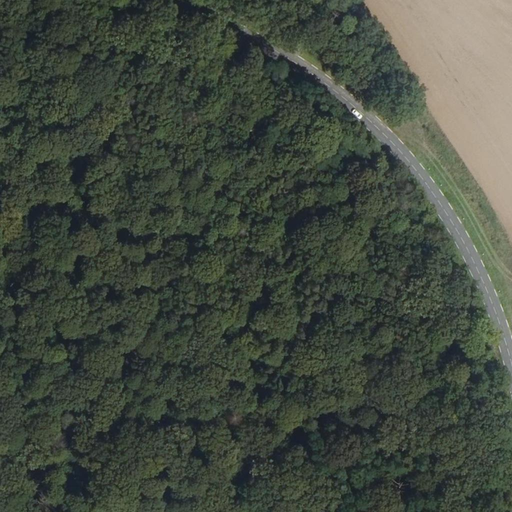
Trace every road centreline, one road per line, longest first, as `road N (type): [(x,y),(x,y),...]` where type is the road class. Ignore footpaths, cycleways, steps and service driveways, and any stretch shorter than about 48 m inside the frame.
road 1 (secondary): [(511,376),(449,225),(384,142),(297,67),(164,0)]
road 2 (track): [(330,0),(419,182)]
